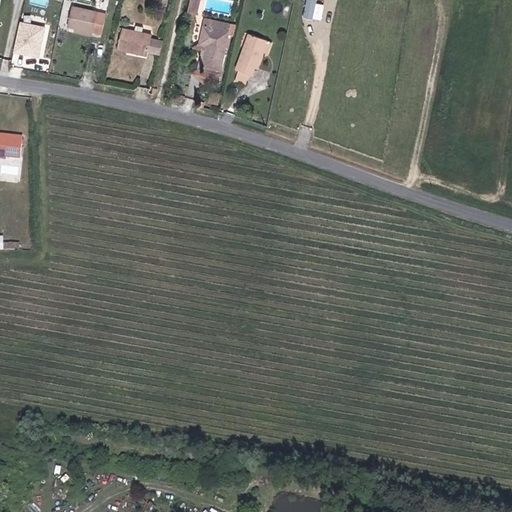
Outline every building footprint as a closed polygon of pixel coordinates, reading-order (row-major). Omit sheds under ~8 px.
[(200,0),(191,0),(189,13),(198,15),(200,0)] [(315,0),(306,0),(303,18),(312,20),(315,0)] [(74,6),(70,26),(77,28),(92,31),(102,34),(106,14),(74,6)] [(206,19),(204,26),(215,29),(217,21),(206,19)] [(203,67),(220,71),(229,31),(228,31),(230,24),(217,21),(215,29),(204,26),(203,26),(199,43),(207,45),(206,50),(203,67)] [(43,26),(20,22),(15,53),(39,56),(43,26)] [(91,36),(92,31),(77,28),(76,32),(91,36)] [(160,55),(163,41),(151,38),(152,35),(143,33),(135,31),(122,29),(118,49),(147,55),(148,52),(160,55)] [(265,47),(267,40),(249,34),(236,69),(239,70),(250,74),(252,75),(255,67),(258,68),(264,51),(266,48),(265,47)] [(266,48),(264,51),(269,53),(273,43),(267,40),(265,47),(266,48)] [(217,85),(220,71),(203,67),(202,67),(195,73),(203,82),(217,85)] [(235,81),(246,85),(250,74),(239,70),(235,81)] [(0,158),(7,159),(7,156),(21,158),(23,137),(0,134),(0,158)]
